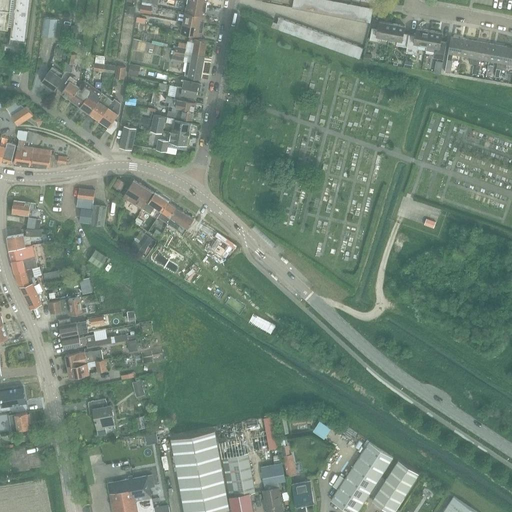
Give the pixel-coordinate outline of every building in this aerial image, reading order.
[(0,0),(0,28),(8,30),(8,26),(11,26),(10,42),(11,39),(25,40),(29,0),(0,0)] [(293,0),(292,7),(299,9),(306,10),(307,0),(293,0)] [(333,0),(331,0),(329,15),(332,15),(335,16),(338,1),(335,0),(333,0)] [(338,1),(335,16),(338,16),(341,17),(344,2),(338,1)] [(207,6),(187,2),(185,12),(205,16),(205,15),(207,6)] [(344,2),(341,17),(344,17),(347,18),(350,3),(344,2)] [(350,3),(347,18),(350,19),(353,19),(356,4),(353,4),(350,3)] [(356,4),(353,19),(356,20),(359,20),(361,5),(356,4)] [(150,13),(151,7),(141,5),(140,11),(150,13)] [(361,5),(359,20),(362,21),(365,21),(367,7),(361,5)] [(367,7),(365,21),(367,22),(370,23),(373,8),(367,7)] [(205,16),(185,12),(183,23),(203,26),(205,16)] [(44,17),(42,35),(55,37),(57,19),(44,17)] [(277,22),(275,28),(281,30),(285,19),(282,18),(279,17),(277,22)] [(285,19),(281,30),(286,32),(290,21),(287,20),(285,19)] [(290,21),(286,32),(292,34),(296,23),(293,22),(290,21)] [(389,38),(392,23),(379,21),(378,29),(372,28),(369,40),(380,42),(381,37),(389,38)] [(201,36),(203,26),(183,23),(181,32),(201,36)] [(296,23),(292,34),(297,36),(301,25),(299,24),(296,23)] [(392,23),(389,38),(397,40),(396,45),(407,47),(409,35),(403,34),(405,26),(392,23)] [(301,25),(297,36),(303,38),(307,27),(304,26),(301,25)] [(307,27),(303,38),(306,39),(309,40),(313,29),(310,28),(307,27)] [(415,36),(409,35),(407,47),(406,53),(416,55),(418,44),(427,45),(429,30),(416,28),(415,36)] [(313,29),(309,40),(314,42),(318,31),(316,30),(313,29)] [(442,33),(429,30),(427,45),(435,47),(433,57),(443,60),(447,42),(441,41),(442,33)] [(318,31),(314,42),(320,45),(324,33),(321,32),(318,31)] [(324,33),(320,45),(326,47),(330,35),(327,34),(324,33)] [(330,35),(326,47),(331,49),(335,37),(333,36),(330,35)] [(448,53),(447,59),(452,60),(453,54),(462,56),(465,39),(451,36),(448,53)] [(175,48),(173,55),(191,58),(192,53),(204,55),(207,40),(195,38),(189,37),(189,41),(187,41),(187,42),(178,41),(177,48),(175,48)] [(335,37),(331,49),(337,51),(341,39),(338,38),(335,37)] [(341,39),(337,51),(343,53),(347,41),(344,40),(341,39)] [(474,64),(478,41),(465,39),(462,56),(471,57),(470,63),(474,64)] [(347,41),(343,53),(348,55),(352,43),(349,42),(347,41)] [(489,60),(492,44),(478,41),(474,64),(478,65),(479,59),(489,60)] [(352,43),(348,55),(360,59),(362,53),(364,47),(352,43)] [(501,69),(505,46),(492,44),(489,60),(498,62),(496,68),(501,69)] [(511,64),(511,47),(505,46),(501,69),(505,70),(506,64),(511,64)] [(72,72),(75,54),(68,53),(67,62),(65,62),(64,71),(72,72)] [(191,58),(173,55),(171,61),(183,63),(183,62),(187,63),(184,76),(200,79),(204,55),(192,53),(191,58)] [(447,60),(445,72),(451,73),(453,61),(447,60)] [(93,70),(104,71),(105,65),(94,63),(93,70)] [(128,74),(138,76),(140,67),(130,64),(128,74)] [(115,66),(105,65),(104,71),(114,73),(115,66)] [(64,74),(52,66),(42,80),(42,81),(43,80),(48,84),(47,85),(53,89),(54,88),(54,89),(55,89),(61,80),(64,74)] [(124,79),(126,68),(117,66),(115,78),(124,79)] [(61,93),(71,100),(79,88),(74,84),(77,81),(70,75),(67,80),(69,82),(61,93)] [(174,98),(189,101),(190,95),(196,96),(198,90),(200,90),(201,84),(199,84),(199,83),(183,79),(182,87),(176,86),(174,98)] [(80,107),(94,88),(84,81),(79,88),(71,100),(70,100),(80,106),(80,107)] [(166,92),(167,85),(159,83),(158,90),(166,92)] [(80,107),(89,113),(103,94),(102,93),(94,88),(80,107)] [(153,91),(151,101),(159,103),(161,93),(153,91)] [(99,120),(112,101),(107,98),(108,97),(103,94),(89,113),(99,120)] [(178,107),(177,107),(177,108),(183,109),(194,111),(195,102),(189,101),(174,98),(167,97),(166,101),(170,102),(170,105),(178,107)] [(114,99),(112,101),(99,120),(109,127),(119,113),(120,103),(114,99)] [(15,100),(5,106),(18,124),(26,119),(38,127),(42,120),(33,114),(27,105),(25,107),(15,100)] [(192,120),(194,111),(183,109),(177,108),(176,112),(169,111),(168,115),(176,117),(192,120)] [(151,132),(162,134),(165,117),(154,115),(151,132)] [(173,123),(171,132),(189,136),(191,123),(174,120),(174,119),(167,117),(166,122),(173,123)] [(136,128),(124,125),(120,147),(132,149),(136,128)] [(17,150),(14,163),(31,165),(33,152),(33,148),(24,146),(25,141),(36,143),(38,134),(34,132),(28,131),(28,132),(18,130),(17,136),(19,138),(18,145),(17,150)] [(186,150),(189,136),(171,132),(171,133),(169,132),(167,141),(159,139),(157,149),(166,151),(167,146),(186,150)] [(0,155),(0,160),(11,163),(16,144),(8,142),(6,146),(4,152),(3,157),(0,155)] [(33,148),(33,152),(31,165),(49,167),(51,150),(33,148)] [(59,155),(57,162),(66,163),(67,157),(59,155)] [(118,179),(114,186),(120,190),(124,183),(118,179)] [(146,203),(147,202),(146,201),(153,191),(134,179),(123,197),(142,209),(142,208),(143,209),(146,203)] [(155,206),(161,210),(162,211),(169,202),(155,193),(148,202),(147,202),(146,203),(143,209),(150,214),(155,206)] [(77,206),(93,209),(94,199),(89,198),(83,198),(78,197),(77,206)] [(36,203),(14,200),(12,213),(29,215),(30,209),(35,210),(36,203)] [(166,224),(167,222),(177,207),(169,202),(162,211),(161,210),(157,218),(166,224)] [(91,223),(104,224),(107,206),(94,205),(91,223)] [(178,228),(185,232),(194,218),(177,207),(167,222),(178,229),(178,228)] [(82,215),(81,221),(91,223),(92,216),(92,209),(83,208),(82,215)] [(28,218),(27,227),(39,228),(40,219),(28,218)] [(424,224),(434,228),(436,222),(426,219),(424,224)] [(151,234),(157,237),(161,232),(155,228),(151,234)] [(7,236),(9,249),(19,247),(25,246),(23,234),(7,236)] [(150,242),(143,236),(135,246),(143,252),(150,242)] [(193,249),(196,243),(186,239),(184,244),(193,249)] [(165,254),(171,258),(179,246),(174,242),(165,254)] [(15,272),(32,268),(37,267),(32,244),(25,246),(19,247),(9,249),(15,272)] [(99,267),(107,256),(96,249),(88,259),(99,267)] [(171,261),(185,270),(191,262),(176,252),(171,261)] [(32,268),(15,272),(17,281),(25,297),(28,302),(31,308),(38,305),(41,303),(33,283),(36,283),(32,268)] [(44,273),(46,283),(60,281),(58,271),(44,273)] [(80,281),(83,295),(92,293),(89,279),(80,281)] [(71,314),(87,312),(86,307),(82,308),(80,297),(69,298),(71,314)] [(51,313),(61,312),(59,300),(49,302),(51,313)] [(69,317),(58,319),(61,337),(79,334),(87,332),(85,322),(84,320),(70,323),(69,317)] [(104,335),(116,334),(116,326),(104,327),(104,335)] [(79,334),(61,337),(63,348),(86,344),(86,347),(92,346),(110,343),(127,340),(126,333),(109,336),(94,339),(93,334),(84,336),(79,337),(79,334)] [(128,350),(136,349),(135,340),(126,341),(128,350)] [(85,352),(84,350),(65,354),(67,365),(89,361),(104,358),(104,357),(102,357),(100,348),(85,352)] [(115,353),(106,356),(109,367),(118,365),(115,353)] [(69,375),(89,371),(87,365),(96,363),(97,370),(106,368),(104,358),(89,361),(67,365),(69,375)] [(148,391),(156,387),(150,375),(142,379),(148,391)] [(140,380),(132,382),(136,397),(144,395),(140,380)] [(23,386),(0,389),(0,390),(1,390),(3,405),(1,406),(26,402),(23,386)] [(107,433),(105,425),(114,424),(110,404),(107,404),(105,397),(88,400),(89,408),(93,407),(98,435),(107,433)] [(28,414),(28,412),(9,415),(10,421),(12,431),(30,428),(29,421),(31,421),(30,413),(28,414)] [(285,424),(283,414),(271,416),(274,427),(285,424)] [(350,432),(354,435),(360,425),(355,423),(350,432)] [(231,435),(255,432),(254,427),(231,429),(231,435)] [(215,430),(171,438),(184,511),(217,511),(218,511),(230,508),(215,430)] [(338,489),(331,500),(349,511),(357,511),(393,457),(369,442),(345,479),(340,475),(333,486),(338,489)] [(288,448),(279,448),(280,461),(289,461),(288,448)] [(228,456),(222,457),(230,496),(250,493),(255,492),(248,452),(228,456)] [(372,500),(390,511),(393,511),(419,473),(399,460),(372,500)] [(283,468),(262,472),(265,490),(263,490),(267,511),(276,511),(283,511),(279,489),(282,489),(281,484),(286,483),(283,468)] [(146,476),(109,483),(113,511),(170,511),(169,506),(164,507),(164,506),(154,508),(154,507),(153,507),(149,486),(148,487),(146,476)] [(307,511),(306,505),(314,503),(310,480),(292,484),(296,505),(294,506),(295,511),(307,511)] [(253,511),(250,493),(230,496),(232,511),(253,511)] [(443,511),(477,511),(453,496),(443,511)]
